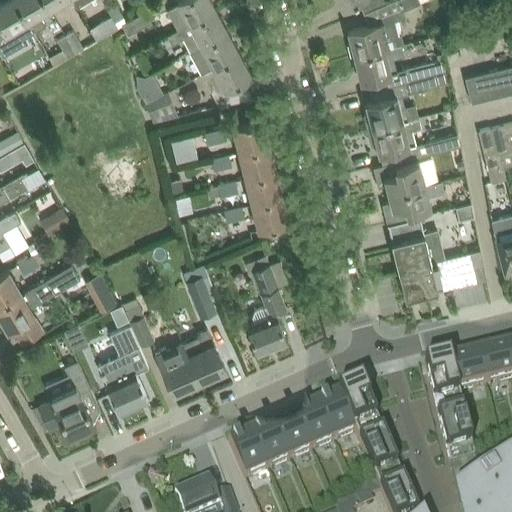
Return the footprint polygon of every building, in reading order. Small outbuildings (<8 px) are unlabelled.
[(0,0),(0,49),(1,51),(0,51),(3,55),(25,43),(23,38),(35,31),(28,19),(16,0),(0,0)] [(45,0),(16,0),(28,19),(35,31),(46,25),(39,13),(49,7),(45,0)] [(179,2),(167,8),(178,29),(190,23),(217,8),(212,0),(177,0),(178,0),(179,2)] [(355,0),(358,0),(364,11),(386,2),(385,0),(338,0),(343,7),(355,0)] [(349,31),(347,31),(349,40),(347,44),(350,56),(355,55),(390,46),(401,43),(404,43),(401,33),(398,34),(395,20),(393,13),(403,9),(420,1),(419,0),(390,0),(386,2),(364,11),(364,12),(365,12),(370,24),(349,30),(349,31)] [(117,4),(108,9),(113,16),(118,26),(126,21),(117,4)] [(178,29),(167,35),(172,43),(183,37),(190,50),(201,44),(228,30),(217,8),(190,23),(178,29)] [(126,21),(118,26),(119,27),(122,25),(128,35),(151,22),(145,11),(127,21),(126,21)] [(113,16),(99,24),(105,35),(109,32),(119,27),(118,26),(113,16)] [(73,29),(65,34),(75,51),(75,52),(83,47),(73,29)] [(201,44),(190,50),(202,72),(240,52),(228,30),(201,44)] [(65,34),(57,39),(67,57),(75,52),(75,51),(65,34)] [(361,79),(361,80),(397,71),(394,58),(404,56),(401,43),(390,46),(350,56),(353,68),(357,70),(359,79),(361,79)] [(202,72),(201,73),(219,105),(252,97),(243,79),(252,74),(240,52),(202,72)] [(445,71),(443,60),(434,63),(434,61),(408,67),(411,79),(435,73),(445,71)] [(511,64),(501,67),(507,92),(511,91),(511,64)] [(496,95),(507,92),(501,67),(489,70),(496,95)] [(484,98),(496,95),(489,70),(477,73),(484,98)] [(438,84),(448,82),(445,71),(435,73),(438,84)] [(484,98),(477,73),(465,76),(471,101),(484,98)] [(367,129),(373,127),(408,118),(406,110),(402,95),(407,93),(404,81),(370,89),(373,101),(367,102),(367,103),(364,104),(366,111),(363,115),(367,129)] [(149,82),(138,87),(146,101),(156,95),(149,82)] [(169,91),(147,102),(155,121),(179,114),(169,91)] [(379,152),(416,144),(411,129),(421,127),(419,116),(408,118),(373,127),(367,129),(370,144),(375,146),(376,152),(379,152)] [(244,123),(233,125),(240,151),(269,144),(263,118),(244,123)] [(511,120),(502,123),(508,150),(511,149),(511,120)] [(497,153),(508,150),(502,123),(490,126),(497,153)] [(485,156),(489,155),(497,153),(490,126),(478,129),(485,156)] [(223,127),(205,132),(207,143),(226,139),(223,127)] [(17,130),(5,137),(12,150),(24,143),(17,130)] [(460,144),(458,133),(428,140),(431,151),(460,144)] [(197,156),(192,135),(172,140),(177,161),(197,156)] [(24,143),(12,150),(18,160),(22,157),(25,163),(33,159),(24,143)] [(269,144),(240,151),(246,177),(276,170),(269,144)] [(491,181),(506,178),(503,165),(511,163),(511,149),(508,150),(497,153),(489,155),(485,156),(491,181)] [(212,158),(194,162),(195,166),(204,164),(205,167),(213,165),(214,169),(231,165),(229,153),(211,157),(212,158)] [(401,158),(382,163),(373,166),(378,186),(387,184),(389,192),(425,183),(419,159),(403,163),(401,158)] [(276,170),(246,177),(253,203),(282,196),(276,170)] [(0,202),(27,187),(21,176),(0,188),(0,202)] [(178,179),(169,181),(171,190),(172,193),(181,191),(178,179)] [(218,185),(207,187),(209,197),(238,190),(235,179),(217,183),(218,185)] [(391,200),(382,203),(387,222),(415,216),(414,212),(431,207),(428,195),(444,191),(441,179),(425,183),(389,192),(391,200)] [(282,196),(253,203),(259,229),(269,227),(289,222),(282,196)] [(459,220),(474,216),(471,202),(456,206),(459,220)] [(242,205),(224,209),(224,212),(226,220),(244,216),(242,205)] [(62,207),(52,213),(60,226),(70,220),(62,207)] [(0,254),(3,260),(29,244),(16,223),(21,220),(15,210),(0,218),(0,254)] [(505,273),(511,271),(511,214),(491,219),(505,273)] [(424,231),(420,215),(387,222),(399,269),(445,258),(438,227),(424,231)] [(406,298),(438,290),(486,278),(480,249),(445,258),(399,269),(406,298)] [(33,254),(17,263),(23,272),(38,264),(33,254)] [(266,254),(256,258),(259,267),(269,263),(266,254)] [(22,292),(0,304),(0,316),(9,331),(14,328),(23,343),(40,333),(45,331),(35,315),(28,303),(37,297),(40,301),(80,278),(72,263),(51,275),(47,278),(47,277),(32,286),(22,292)] [(204,263),(184,271),(188,283),(202,317),(216,312),(206,287),(212,284),(204,263)] [(254,320),(247,324),(250,333),(258,352),(287,340),(276,312),(286,308),(269,263),(259,267),(253,269),(262,294),(266,304),(255,309),(252,313),(254,320)] [(8,269),(0,273),(0,304),(22,292),(8,269)] [(111,291),(100,296),(106,309),(117,303),(111,291)] [(139,304),(126,310),(140,344),(154,338),(139,304)] [(119,353),(98,363),(99,363),(102,371),(101,372),(103,376),(104,375),(107,382),(106,383),(120,412),(149,399),(136,371),(148,365),(130,324),(110,332),(119,353)] [(183,340),(182,340),(188,354),(199,379),(226,368),(218,349),(215,342),(214,342),(207,327),(197,331),(199,335),(184,342),(183,340)] [(166,345),(155,350),(162,365),(165,373),(173,391),(199,379),(188,354),(182,340),(166,347),(166,345)] [(511,369),(506,346),(477,353),(485,386),(511,379),(511,369)] [(477,353),(448,360),(456,394),(461,393),(485,386),(477,353)] [(52,398),(39,404),(49,426),(62,420),(69,435),(94,423),(93,421),(80,392),(91,387),(78,359),(65,365),(68,373),(73,384),(51,395),(52,398)] [(423,366),(426,378),(435,417),(460,411),(456,394),(448,360),(423,366)] [(359,384),(336,394),(353,434),(357,443),(381,433),(364,395),(360,384),(359,384)] [(336,394),(314,404),(331,443),(353,434),(336,394)] [(314,404),(292,414),(309,453),(331,443),(314,404)] [(461,411),(435,417),(448,468),(473,462),(461,411)] [(292,414),(270,423),(287,462),(309,453),(292,414)] [(270,423),(248,433),(265,472),(287,462),(270,423)] [(226,442),(243,482),(265,472),(248,433),(239,437),(226,442)] [(381,433),(357,443),(374,480),(378,491),(401,480),(381,433)] [(511,441),(501,448),(506,457),(511,452),(511,441)] [(501,448),(488,456),(493,464),(506,457),(501,448)] [(511,511),(511,457),(508,460),(493,469),(477,478),(473,462),(448,468),(454,495),(435,511),(434,511),(511,511)] [(374,480),(364,484),(369,496),(379,492),(378,491),(374,480)] [(415,511),(401,480),(378,491),(379,492),(387,511),(415,511)] [(206,483),(173,497),(179,511),(234,511),(227,493),(212,498),(206,483)] [(355,496),(345,501),(350,511),(351,511),(360,508),(355,496)]
